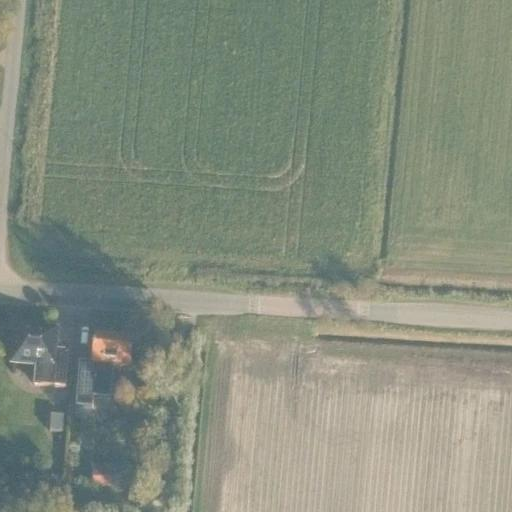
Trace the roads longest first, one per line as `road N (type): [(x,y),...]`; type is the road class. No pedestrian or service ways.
road 1 (tertiary): [(511,320),(0,294)]
road 2 (unclassified): [(0,218),(18,0)]
